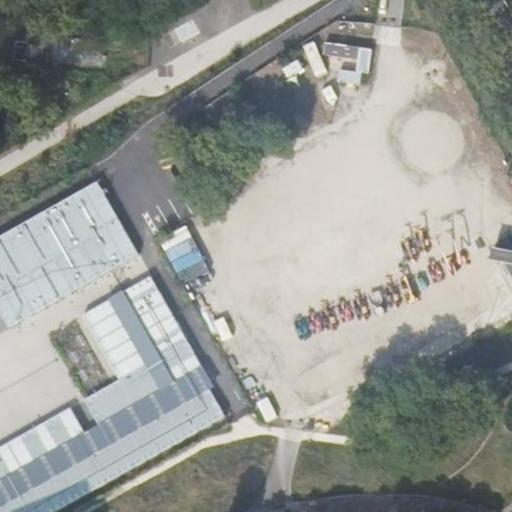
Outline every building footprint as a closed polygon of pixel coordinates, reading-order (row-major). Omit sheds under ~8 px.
[(369,83),(374,47),(336,42),(332,79),(369,83)] [(407,164),(462,166),(464,110),(409,108),(407,164)] [(110,194),(0,247),(0,511),(71,511),(120,489),(82,411),(0,450),(0,301),(10,322),(141,258),(110,194)] [(440,277),(431,246),(281,215),(302,208),(268,201),(276,227),(266,230),(262,247),(289,335),(286,350),(294,377),(331,385),(372,372),(383,321),(434,305),(440,277)] [(165,235),(182,282),(209,272),(193,225),(165,235)] [(496,260),(511,262),(511,235),(501,234),(496,260)] [(157,276),(88,309),(118,372),(148,357),(157,375),(153,377),(166,403),(198,388),(176,342),(186,337),(157,276)]
